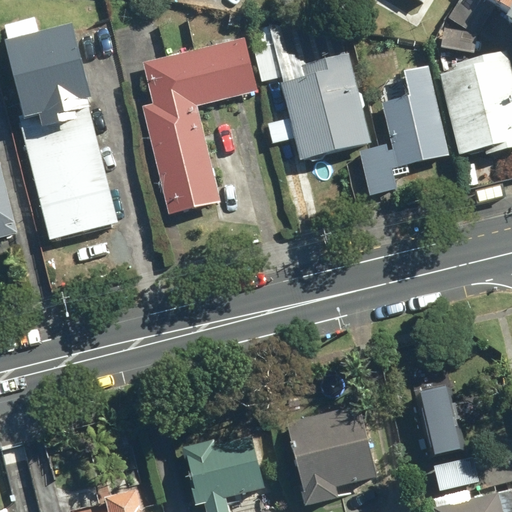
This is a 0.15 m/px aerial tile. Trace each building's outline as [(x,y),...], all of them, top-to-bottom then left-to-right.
[(511,0),(481,0),(473,13),(511,38),(511,0)] [(266,29),(248,33),(260,86),(278,82),(266,29)] [(72,36),(0,52),(0,63),(45,249),(119,232),(72,36)] [(444,52),(469,146),(511,134),(511,99),(495,38),(444,52)] [(140,64),(151,110),(141,112),(166,218),(216,206),(194,112),(255,98),(242,40),(140,64)] [(277,89),(286,121),(266,126),(272,150),(292,145),(298,167),(367,149),(347,71),(334,74),(330,61),(297,70),(301,82),(277,89)] [(390,151),(367,156),(359,168),(366,201),(395,194),(390,172),(445,160),(431,95),(380,106),(390,151)] [(0,243),(15,240),(0,175),(0,243)] [(451,393),(414,402),(430,466),(467,457),(451,393)] [(308,511),(335,506),(332,495),(374,486),(358,412),(296,425),(298,435),(281,439),(298,511),(308,511)] [(247,437),(176,452),(189,511),(199,510),(199,511),(225,511),(224,505),(259,497),(247,437)] [(104,511),(140,511),(137,495),(103,504),(104,511)] [(500,511),(498,496),(429,511),(500,511)]
